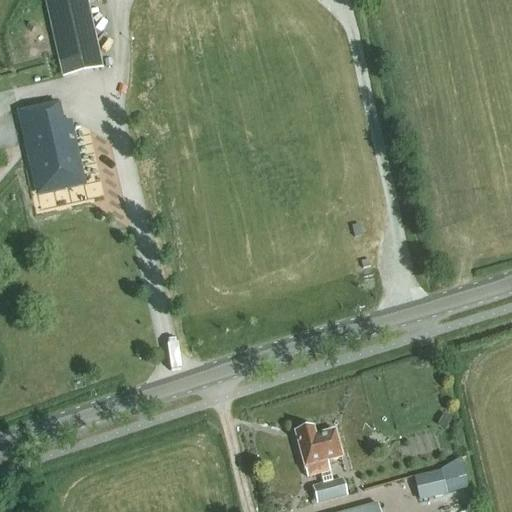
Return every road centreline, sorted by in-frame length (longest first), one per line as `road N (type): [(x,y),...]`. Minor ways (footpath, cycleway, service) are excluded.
road 1 (tertiary): [(0,451),(511,282)]
road 2 (track): [(247,511),(217,375)]
